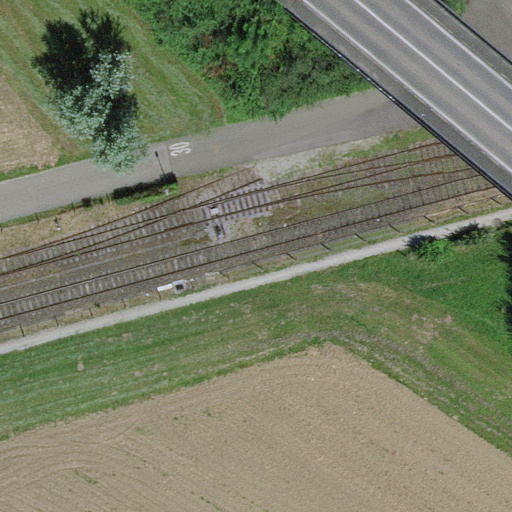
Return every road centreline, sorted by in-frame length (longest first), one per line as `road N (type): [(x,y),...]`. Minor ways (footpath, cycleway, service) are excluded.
road 1 (residential): [(511,66),(0,203)]
road 2 (primary): [(353,0),(511,130)]
